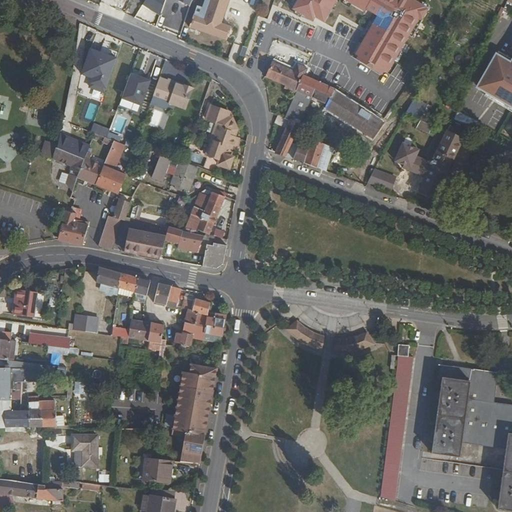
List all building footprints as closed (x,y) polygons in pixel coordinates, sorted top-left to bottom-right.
[(144,0),(141,7),(158,15),(165,0),(144,0)] [(208,0),(206,6),(196,3),(188,24),(225,38),(232,18),(222,14),(225,5),(227,0),(208,0)] [(419,0),(296,0),(293,6),(312,19),(315,15),(323,19),(333,0),(349,0),(375,14),(354,54),(386,72),(424,3),(419,0)] [(227,60),(237,64),(244,47),(233,43),(227,60)] [(116,57),(90,48),(81,75),(91,78),(89,83),(105,89),(116,57)] [(511,57),(500,51),(480,87),(511,105),(511,57)] [(271,58),(264,74),(295,88),(302,72),(305,65),(295,60),(292,67),(271,58)] [(333,86),(302,72),(295,88),(283,116),(288,118),(275,150),(285,154),(310,94),(326,102),(332,89),(333,86)] [(151,81),(129,74),(121,98),(142,106),(151,81)] [(167,79),(158,75),(152,93),(168,99),(167,102),(185,109),(193,86),(183,83),(182,85),(174,82),(175,79),(169,77),(167,79)] [(382,121),(332,89),(326,102),(326,104),(325,104),(372,135),(382,121)] [(211,104),(210,107),(227,114),(228,111),(211,104)] [(227,114),(210,107),(206,118),(215,122),(204,149),(218,154),(216,158),(227,163),(231,152),(230,152),(226,150),(229,142),(231,143),(235,132),(233,131),(235,126),(231,118),(226,116),(227,114)] [(406,111),(395,127),(400,129),(408,116),(433,127),(435,124),(406,111)] [(474,128),(477,122),(457,112),(454,118),(474,128)] [(110,130),(94,124),(91,133),(107,138),(110,130)] [(400,129),(395,127),(390,136),(384,145),(384,146),(389,148),(400,129)] [(77,175),(95,182),(103,164),(84,157),(89,141),(61,129),(59,128),(56,143),(55,146),(55,148),(53,150),(52,154),(52,156),(71,163),(69,168),(78,171),(77,175)] [(424,174),(417,189),(433,197),(463,137),(447,129),(434,156),(433,155),(431,155),(429,155),(428,156),(427,157),(427,158),(428,159),(428,161),(430,162),(429,166),(406,156),(402,165),(424,174)] [(310,139),(302,160),(316,165),(324,141),(310,136),(310,139)] [(298,142),(293,157),(302,160),(310,139),(305,137),(303,143),(298,142)] [(123,143),(113,139),(103,164),(95,182),(116,191),(123,172),(113,168),(123,143)] [(324,141),(316,165),(325,168),(333,145),(324,141)] [(160,151),(153,169),(162,172),(169,154),(160,151)] [(198,168),(179,161),(170,184),(189,191),(198,168)] [(396,178),(374,169),(368,183),(391,191),(396,178)] [(197,198),(185,227),(193,228),(196,229),(197,227),(206,231),(208,232),(223,194),(211,190),(209,196),(207,201),(202,200),(197,198)] [(125,215),(130,202),(129,201),(119,197),(119,198),(113,215),(120,217),(124,219),(125,215)] [(71,211),(65,209),(57,236),(81,243),(88,221),(74,217),(75,212),(71,211)] [(104,228),(98,245),(107,247),(111,247),(120,217),(113,215),(108,214),(104,228)] [(129,228),(123,247),(137,250),(139,240),(146,241),(143,254),(158,256),(159,257),(164,237),(169,222),(166,223),(163,223),(162,223),(159,234),(129,228)] [(178,241),(182,227),(177,226),(169,222),(164,237),(178,241)] [(185,227),(182,227),(178,241),(179,241),(199,246),(200,243),(203,234),(192,232),(193,228),(185,227)] [(209,240),(206,240),(205,245),(202,264),(215,267),(222,263),(226,240),(214,235),(212,243),(209,243),(209,240)] [(137,250),(123,247),(122,250),(130,251),(143,254),(146,241),(139,240),(137,250)] [(198,250),(199,246),(179,241),(178,241),(177,246),(198,250)] [(145,297),(150,279),(120,271),(104,266),(98,264),(95,280),(117,287),(117,285),(134,290),(133,294),(145,297)] [(176,299),(179,287),(158,281),(153,300),(165,303),(167,297),(176,299)] [(36,290),(16,287),(15,296),(17,297),(16,302),(15,313),(33,315),(36,290)] [(184,320),(182,330),(192,332),(191,336),(201,338),(203,331),(221,334),(225,313),(206,310),(208,301),(194,297),(191,308),(187,308),(184,320)] [(128,330),(127,337),(148,340),(160,342),(163,323),(145,320),(146,315),(136,314),(135,320),(129,319),(128,330)] [(85,315),(83,331),(90,332),(111,334),(112,328),(112,327),(91,323),(92,316),(85,315)] [(319,350),(322,335),(312,332),(301,325),(294,316),(282,327),(294,340),(308,347),(319,350)] [(112,328),(111,334),(127,337),(128,330),(112,328)] [(332,337),(330,352),(344,353),(359,350),(371,345),(365,329),(356,334),(344,337),(332,337)] [(0,330),(0,337),(10,338),(11,331),(0,330)] [(192,332),(182,330),(181,332),(175,331),(173,340),(189,344),(191,336),(192,332)] [(10,338),(0,337),(0,356),(8,358),(10,338)] [(172,344),(165,343),(163,356),(170,358),(171,352),(182,367),(184,359),(172,344)] [(391,354),(374,497),(390,499),(406,355),(401,354),(403,344),(392,343),(391,354)] [(50,354),(49,363),(63,365),(64,355),(50,354)] [(216,368),(190,362),(189,371),(182,370),(174,414),(167,413),(165,423),(172,425),(171,432),(184,435),(179,460),(200,462),(216,368)] [(511,404),(488,402),(481,401),(485,370),(435,364),(434,376),(436,376),(434,392),(432,392),(431,399),(433,399),(429,429),(427,428),(426,436),(428,436),(426,452),(455,456),(457,441),(501,447),(493,509),(511,511),(511,404)] [(0,366),(0,379),(9,380),(13,380),(21,380),(28,380),(37,380),(42,380),(42,369),(25,370),(25,367),(0,366)] [(492,371),(485,370),(481,401),(488,402),(492,371)] [(9,380),(0,379),(0,398),(8,399),(9,380)] [(28,380),(21,380),(21,388),(20,393),(20,396),(28,397),(28,394),(28,380)] [(0,425),(6,425),(31,425),(42,425),(56,425),(54,399),(44,399),(44,394),(39,394),(39,409),(20,408),(20,410),(0,409),(0,425)] [(20,408),(20,399),(8,399),(0,398),(0,409),(20,410),(20,408)] [(98,434),(73,432),(72,448),(75,448),(83,448),(82,464),(96,465),(98,434)] [(82,464),(83,448),(75,448),(74,462),(76,464),(80,465),(82,464)] [(160,458),(161,452),(155,451),(154,457),(146,456),(143,478),(169,481),(171,459),(160,458)] [(45,484),(0,476),(0,501),(1,504),(4,503),(2,492),(26,495),(52,499),(52,500),(63,500),(63,488),(63,481),(45,481),(45,484)] [(81,482),(80,489),(98,492),(99,485),(81,482)] [(173,511),(177,489),(152,488),(147,511),(173,511)]
